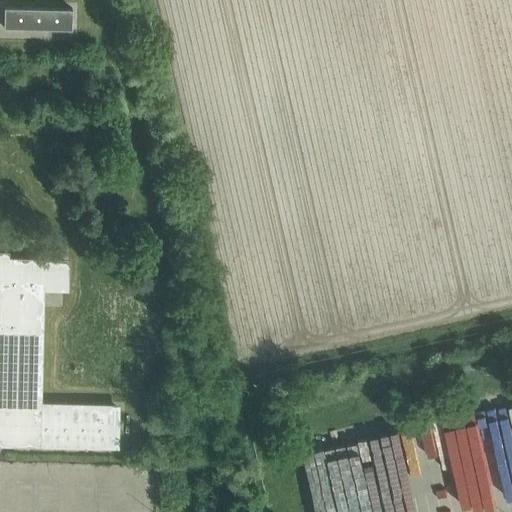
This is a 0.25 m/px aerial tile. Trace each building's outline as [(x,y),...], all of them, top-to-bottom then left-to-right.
[(71,29),(72,8),(4,7),(4,27),(71,29)] [(0,243),(0,252),(9,252),(9,243),(0,243)] [(38,404),(41,285),(64,286),(65,261),(5,260),(5,254),(0,253),(0,440),(115,443),(116,406),(38,404)] [(504,438),(504,441),(511,439),(511,412),(511,407),(467,416),(473,444),(504,438)] [(419,511),(409,432),(305,446),(313,511),(388,511),(387,497),(407,494),(409,511),(419,511)]
